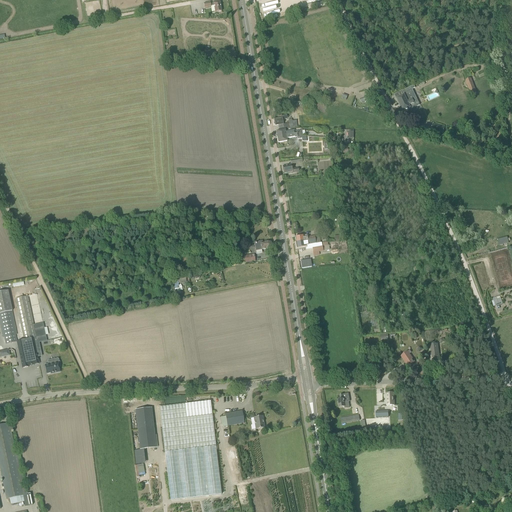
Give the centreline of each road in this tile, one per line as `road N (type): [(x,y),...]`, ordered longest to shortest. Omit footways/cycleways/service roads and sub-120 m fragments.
road 1 (residential): [(337,0),(447,224),(506,379)]
road 2 (secondary): [(298,334),(240,0)]
road 3 (unclassified): [(302,377),(0,405)]
road 4 (track): [(0,196),(91,391)]
road 5 (residential): [(319,384),(506,379)]
